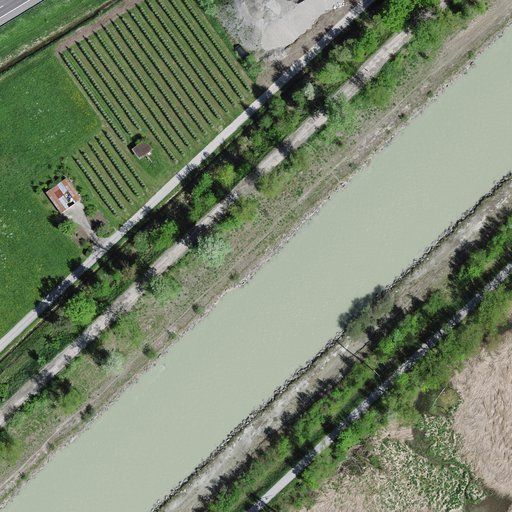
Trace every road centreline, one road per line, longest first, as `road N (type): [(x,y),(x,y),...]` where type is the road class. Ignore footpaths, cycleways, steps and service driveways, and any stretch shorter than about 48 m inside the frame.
road 1 (track): [(0,416),(443,0)]
road 2 (unclassified): [(0,349),(368,0)]
